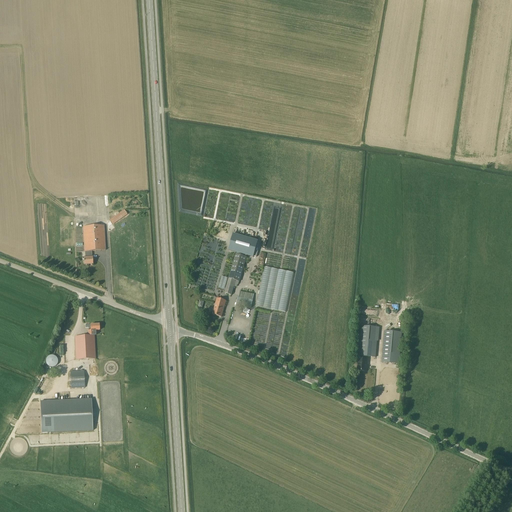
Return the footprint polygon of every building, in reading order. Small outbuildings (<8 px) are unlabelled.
[(109,220),(112,225),(127,215),(124,210),(109,220)] [(84,258),(84,265),(92,264),(92,258),(90,258),(90,252),(106,250),(104,226),(83,227),(84,252),(85,252),(85,258),(84,258)] [(265,264),(279,267),(281,257),(265,253),(264,258),(266,258),(265,264)] [(247,258),(236,255),(229,278),(240,282),(247,258)] [(286,312),(293,272),(263,267),(256,306),(286,312)] [(236,281),(229,279),(224,293),(232,295),(236,281)] [(236,305),(252,308),(255,295),(240,292),(239,298),(238,297),(236,305)] [(213,314),(221,317),(226,301),(217,299),(213,314)] [(75,337),(76,360),(95,359),(94,336),(93,331),(99,331),(99,325),(90,325),(90,328),(88,328),(88,336),(75,337)] [(378,328),(361,326),(359,356),(376,358),(378,328)] [(382,363),(398,364),(401,333),(384,331),(382,363)] [(59,359),(59,358),(59,356),(59,355),(58,354),(57,353),(56,353),(53,353),(52,353),(51,353),(49,354),(49,355),(48,356),(48,359),(48,360),(49,362),(49,363),(50,363),(51,364),(53,364),(54,364),(55,364),(57,363),(58,362),(59,361),(59,360),(59,359)] [(367,361),(359,360),(358,371),(366,372),(367,361)] [(71,372),(71,389),(84,388),(84,371),(71,372)] [(92,431),(91,400),(40,402),(41,433),(92,431)]
